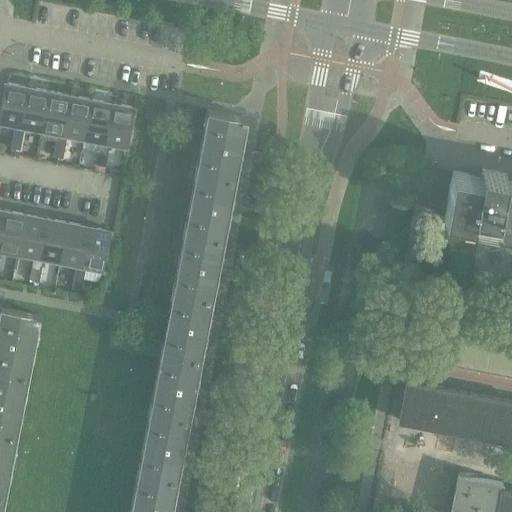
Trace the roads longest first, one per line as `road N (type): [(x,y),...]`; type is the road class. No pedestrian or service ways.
road 1 (residential): [(247,511),(344,26)]
road 2 (residential): [(188,66),(0,30)]
road 3 (secondary): [(344,26),(511,58)]
road 4 (secondary): [(208,0),(344,26)]
